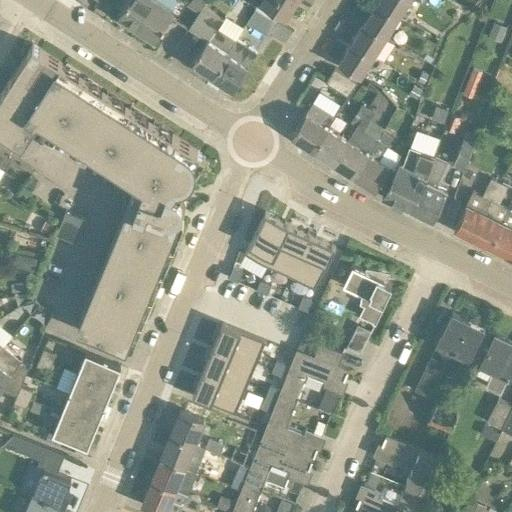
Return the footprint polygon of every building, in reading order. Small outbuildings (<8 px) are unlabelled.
[(126,0),(118,14),(136,26),(153,0),(126,0)] [(153,0),(136,26),(155,38),(173,9),(178,1),(177,0),(153,0)] [(199,12),(203,6),(206,0),(189,0),(187,4),(199,12)] [(285,19),(297,0),(261,0),(260,3),(285,19)] [(398,17),(409,0),(377,0),(375,3),(398,17)] [(386,37),(398,17),(375,3),(363,23),(386,37)] [(232,44),(233,44),(244,27),(226,15),(223,19),(203,6),(199,12),(189,27),(192,29),(206,39),(191,62),(212,76),(232,44)] [(256,9),(247,23),(268,36),(276,23),(256,9)] [(501,41),(506,25),(493,21),(488,37),(501,41)] [(373,57),(386,37),(363,23),(350,43),(373,57)] [(232,44),(212,76),(233,90),(260,48),(248,40),(242,51),(233,44),(232,44)] [(360,77),(373,57),(350,43),(338,63),(360,77)] [(65,65),(32,44),(4,88),(0,94),(0,130),(21,144),(37,118),(143,186),(141,190),(140,189),(138,189),(137,189),(136,190),(134,191),(132,193),(130,197),(129,201),(125,200),(122,208),(125,209),(78,324),(78,325),(78,326),(79,327),(79,328),(80,329),(128,348),(129,349),(130,349),(131,348),(132,347),(133,346),(144,319),(146,320),(153,304),(151,303),(155,293),(157,294),(164,278),(161,277),(165,268),(167,269),(174,253),(172,252),(183,224),(183,223),(183,222),(183,221),(182,220),(185,207),(186,205),(185,203),(185,201),(184,199),(183,198),(181,196),(180,195),(205,156),(172,135),(174,132),(67,62),(65,65)] [(347,97),(356,82),(334,67),(325,82),(347,97)] [(470,96),(480,72),(472,69),(462,93),(470,96)] [(424,84),(429,74),(422,71),(417,81),(424,84)] [(423,90),(415,85),(409,94),(417,99),(423,90)] [(335,115),(313,101),(291,136),(313,150),(328,126),(335,115)] [(357,125),(368,108),(361,104),(350,121),(357,125)] [(444,124),(449,110),(436,106),(431,119),(444,124)] [(373,112),(368,108),(357,125),(353,132),(348,139),(333,163),(354,175),(378,138),(364,128),(373,112)] [(450,114),(445,128),(452,130),(457,117),(450,114)] [(348,139),(328,126),(313,150),(333,163),(348,139)] [(393,136),(383,130),(378,138),(388,144),(393,136)] [(464,168),(476,137),(464,133),(453,163),(464,168)] [(378,138),(354,175),(375,189),(390,166),(379,158),(388,144),(378,138)] [(429,171),(435,155),(434,155),(409,145),(403,161),(398,159),(382,192),(412,207),(429,171)] [(0,167),(4,170),(11,160),(0,153),(0,167)] [(429,171),(412,207),(433,217),(447,189),(436,183),(447,161),(435,155),(429,171)] [(472,237),(499,181),(491,177),(482,195),(472,190),(453,228),(472,237)] [(489,246),(507,208),(499,204),(508,185),(499,181),(472,237),(489,246)] [(506,254),(511,242),(511,210),(507,208),(489,246),(506,254)] [(85,218),(66,211),(56,235),(76,242),(85,218)] [(267,263),(268,264),(288,223),(265,211),(245,252),(240,264),(261,274),(267,263)] [(48,234),(53,224),(45,219),(39,229),(48,234)] [(291,275),(312,234),(311,234),(289,223),(288,223),(268,264),(291,275)] [(335,246),(312,234),(291,275),(315,287),(335,246)] [(24,256),(20,268),(33,272),(37,259),(24,256)] [(366,270),(352,264),(343,283),(362,292),(360,304),(364,306),(359,316),(375,324),(386,303),(383,301),(392,283),(386,280),(380,279),(381,270),(379,270),(379,271),(367,269),(366,270)] [(238,282),(242,271),(233,267),(229,278),(238,282)] [(256,289),(267,294),(271,285),(260,280),(256,289)] [(312,300),(303,296),(298,306),(307,310),(312,300)] [(468,359),(483,327),(452,312),(437,344),(414,389),(429,397),(451,351),(468,359)] [(263,340),(221,322),(210,347),(253,364),(263,340)] [(0,338),(7,343),(13,331),(0,323),(0,338)] [(310,334),(305,332),(299,345),(304,347),(310,334)] [(507,378),(511,368),(511,341),(495,334),(480,365),(476,373),(488,379),(485,386),(500,393),(507,378)] [(314,355),(337,365),(342,352),(319,343),(314,355)] [(4,346),(0,350),(0,389),(16,396),(17,394),(21,385),(27,369),(17,364),(21,360),(4,346)] [(253,364),(210,347),(200,371),(242,389),(253,364)] [(53,362),(56,354),(43,348),(40,357),(53,362)] [(337,365),(314,355),(296,348),(279,393),(296,400),(307,374),(325,382),(329,374),(344,380),(348,369),(337,365)] [(77,372),(112,387),(121,366),(86,351),(77,372)] [(36,365),(49,371),(53,362),(40,357),(36,365)] [(285,365),(276,361),(272,372),(281,375),(285,365)] [(242,389),(200,371),(189,395),(231,413),(242,389)] [(104,407),(112,387),(77,372),(69,392),(104,407)] [(17,394),(30,399),(34,391),(21,385),(17,394)] [(275,401),(279,390),(270,386),(266,397),(275,401)] [(96,426),(104,407),(69,392),(61,412),(96,426)] [(286,426),(296,400),(279,393),(261,438),(313,459),(317,448),(301,442),(305,434),(286,426)] [(26,408),(30,399),(17,394),(16,396),(13,403),(26,408)] [(445,440),(461,404),(439,395),(426,426),(431,428),(433,423),(442,427),(437,437),(445,440)] [(270,412),(275,401),(266,397),(261,408),(270,412)] [(322,398),(318,408),(330,412),(334,402),(322,398)] [(500,427),(511,406),(511,404),(498,398),(487,421),(500,427)] [(42,414),(44,407),(32,402),(29,409),(42,414)] [(511,406),(500,427),(511,433),(511,406)] [(171,434),(196,444),(206,420),(181,410),(171,434)] [(87,447),(96,426),(61,412),(52,433),(87,447)] [(326,424),(318,421),(314,431),(322,434),(326,424)] [(481,434),(494,440),(498,432),(485,425),(481,434)] [(31,494),(63,506),(69,491),(67,490),(71,479),(57,473),(64,455),(13,434),(3,445),(30,456),(28,462),(42,468),(31,494)] [(205,448),(196,444),(171,434),(161,457),(196,470),(201,458),(215,464),(219,454),(205,448)] [(404,485),(422,492),(437,456),(386,434),(381,445),(397,451),(393,459),(412,467),(404,485)] [(205,448),(219,454),(224,444),(209,438),(205,448)] [(309,469),(313,459),(261,438),(243,483),(261,490),(271,464),(290,471),(293,463),(309,469)] [(231,459),(243,464),(247,453),(235,448),(231,459)] [(196,471),(196,470),(161,457),(152,479),(188,494),(197,472),(196,471)] [(386,461),(377,457),(374,464),(383,467),(386,461)] [(380,475),(372,472),(366,485),(374,489),(380,475)] [(188,494),(152,479),(142,504),(162,511),(178,511),(182,503),(197,509),(201,500),(188,494)] [(297,493),(301,482),(294,479),(290,490),(297,493)] [(252,511),(261,490),(243,483),(236,500),(231,511),(252,511)] [(364,511),(413,511),(422,492),(404,485),(396,504),(378,496),(375,504),(359,498),(355,508),(364,511)] [(60,511),(63,506),(31,494),(23,511),(60,511)] [(229,511),(231,511),(236,500),(221,494),(216,506),(229,511)] [(482,511),(485,507),(470,499),(462,511),(482,511)]
